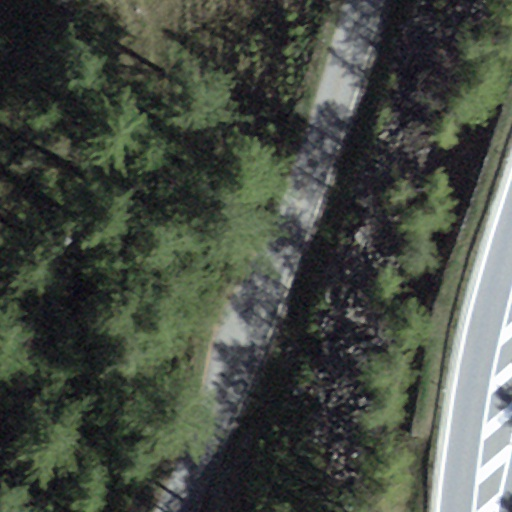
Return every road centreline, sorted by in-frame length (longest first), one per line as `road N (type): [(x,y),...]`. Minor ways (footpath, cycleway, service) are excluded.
road 1 (residential): [(358,0),(315,151),(173,511)]
road 2 (primary): [(511,343),(496,410),(488,511)]
